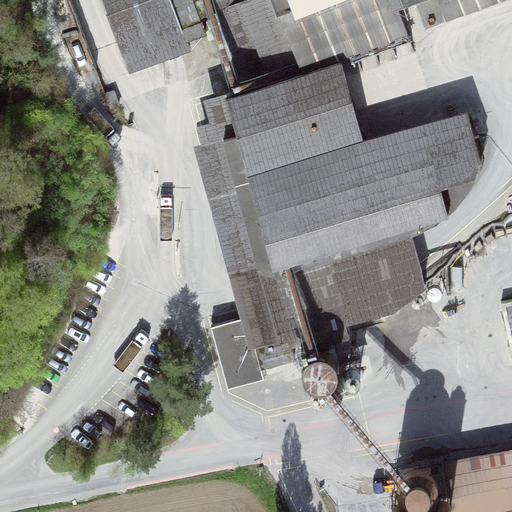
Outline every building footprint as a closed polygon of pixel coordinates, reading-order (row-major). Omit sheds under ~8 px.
[(177,0),(100,0),(128,72),(196,46),(177,0)] [(271,0),(243,0),(241,1),(263,78),(228,91),(239,130),(220,138),(261,274),(419,231),(459,197),(485,154),(474,116),(332,160),(307,69),(271,0)] [(271,310),(210,326),(226,385),(286,368),(271,310)] [(341,388),(331,344),(302,351),(312,395),(341,388)] [(511,511),(511,448),(429,464),(434,490),(438,511),(511,511)] [(438,511),(434,490),(337,507),(337,511),(438,511)]
